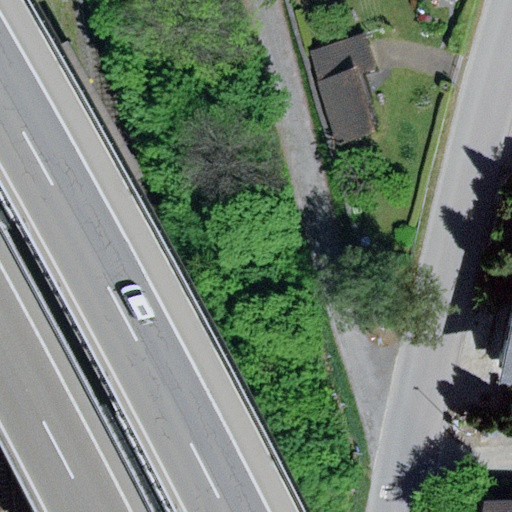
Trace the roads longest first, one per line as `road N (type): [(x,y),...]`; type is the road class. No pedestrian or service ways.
road 1 (residential): [(246,0),(394,486)]
road 2 (residential): [(511,18),(394,486)]
road 3 (motorway): [(224,511),(0,96)]
road 4 (motorway): [(0,340),(90,511)]
